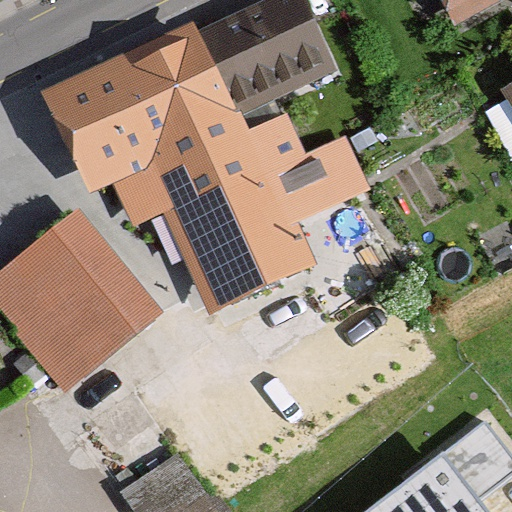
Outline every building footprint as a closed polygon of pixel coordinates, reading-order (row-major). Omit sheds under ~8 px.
[(127,233),(163,217),(205,314),(318,266),(301,228),(362,201),(338,145),(297,162),(279,120),(234,139),(225,119),(324,76),(291,0),(285,0),(236,21),(182,45),(177,33),(84,73),(40,92),(86,199),(108,189),(127,233)] [(511,0),(419,0),(443,43),(511,3),(511,0)] [(511,84),(491,97),(511,132),(511,84)] [(67,216),(0,276),(0,337),(2,336),(62,403),(151,323),(132,303),(139,296),(67,216)] [(511,447),(486,413),(356,511),(494,511),(486,501),(511,481),(511,447)] [(178,456),(123,493),(136,511),(229,511),(216,493),(207,498),(178,456)]
